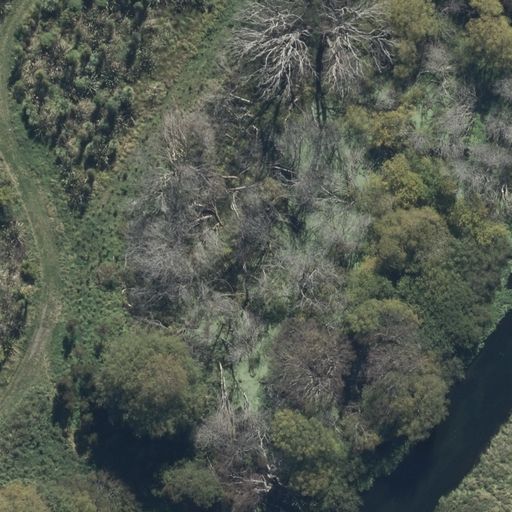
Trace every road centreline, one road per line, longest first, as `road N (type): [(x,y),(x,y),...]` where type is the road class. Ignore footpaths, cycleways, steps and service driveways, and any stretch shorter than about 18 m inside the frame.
road 1 (track): [(0,417),(32,360),(57,288),(74,275),(247,0)]
road 2 (track): [(57,288),(0,159)]
